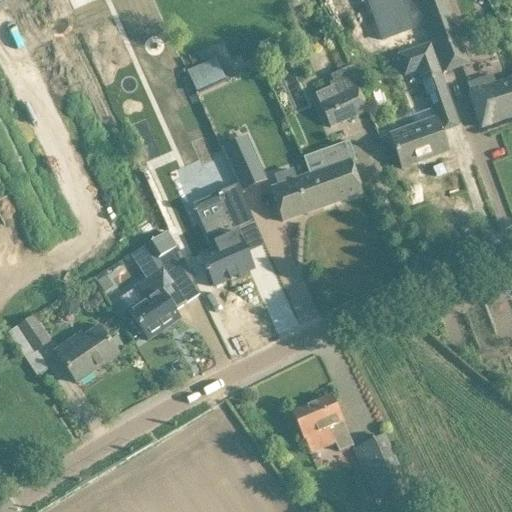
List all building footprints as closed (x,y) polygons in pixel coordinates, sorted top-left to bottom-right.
[(381,0),(371,4),(383,38),(413,28),(403,0),(381,0)] [(444,0),(415,0),(443,74),(469,65),(444,0)] [(123,44),(158,121),(194,104),(159,28),(123,44)] [(404,76),(416,72),(432,116),(450,109),(427,44),(397,55),(404,76)] [(225,81),(216,60),(186,74),(195,94),(225,81)] [(330,87),(315,94),(330,128),(367,110),(347,68),(330,76),(333,81),(328,84),(330,87)] [(511,79),(469,93),(481,129),(511,118),(511,79)] [(389,136),(393,150),(400,168),(447,152),(436,120),(389,136)] [(142,157),(149,175),(173,166),(160,133),(143,140),(149,154),(142,157)] [(325,171),(310,176),(322,209),(362,195),(351,165),(356,163),(349,143),(319,153),(325,171)] [(251,148),(227,159),(242,192),(266,181),(251,148)] [(231,171),(226,160),(201,171),(205,182),(231,171)] [(210,241),(196,247),(213,285),(251,268),(227,213),(245,205),(233,175),(197,191),(213,227),(217,225),(226,248),(215,253),(210,241)] [(270,190),(275,204),(282,223),(322,209),(310,176),(270,190)] [(150,242),(160,258),(176,248),(166,232),(150,242)] [(160,258),(157,261),(162,270),(175,289),(186,305),(200,295),(176,248),(160,258)] [(127,312),(136,325),(147,342),(180,320),(175,313),(186,305),(175,289),(162,270),(134,290),(142,302),(127,312)] [(60,311),(77,316),(81,300),(63,296),(60,311)] [(31,317),(16,326),(34,352),(48,343),(31,317)] [(60,360),(65,368),(76,384),(118,356),(99,328),(82,339),(85,344),(60,360)] [(292,415),(300,433),(304,441),(329,430),(339,453),(352,447),(330,398),(292,415)] [(384,438),(353,452),(374,497),(405,483),(384,438)]
